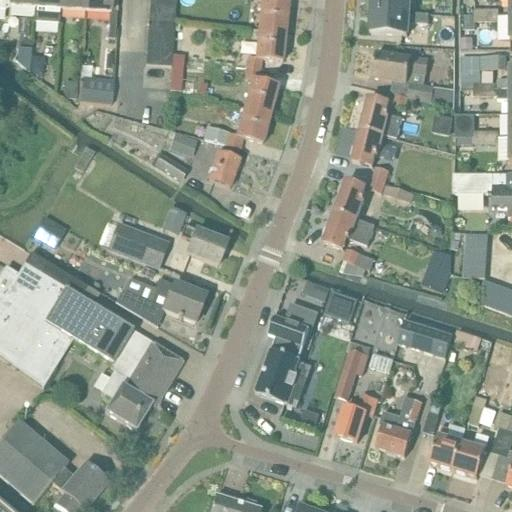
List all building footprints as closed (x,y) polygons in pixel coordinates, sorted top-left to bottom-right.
[(0,0),(0,11),(5,12),(10,8),(35,10),(35,0),(0,0)] [(60,12),(61,0),(35,0),(35,10),(34,23),(59,25),(60,12)] [(85,14),(86,0),(61,0),(60,12),(85,14)] [(86,0),(85,14),(110,17),(108,41),(115,42),(117,16),(111,15),(112,1),(111,0),(86,0)] [(267,4),(267,0),(253,0),(253,4),(260,4),(258,33),(285,35),(288,6),(267,4)] [(373,0),(372,14),(409,16),(410,0),(373,0)] [(175,20),(176,7),(150,5),(149,18),(175,20)] [(499,11),(486,12),(486,25),(498,25),(499,11)] [(473,25),(474,25),(486,25),(486,12),(473,12),(473,18),(473,25)] [(372,14),(371,36),(407,39),(408,26),(428,28),(429,17),(409,16),(372,14)] [(149,18),(148,32),(174,34),(175,20),(149,18)] [(473,25),(473,18),(464,18),(464,32),(474,32),(474,25),(473,25)] [(20,25),(20,38),(29,38),(30,26),(20,25)] [(174,46),(174,34),(148,32),(147,44),(174,46)] [(247,71),(259,74),(261,63),(282,65),(285,35),(258,33),(256,61),(249,60),(247,71)] [(147,44),(147,56),(173,58),(174,46),(147,44)] [(31,54),(18,54),(18,68),(31,68),(31,54)] [(106,56),(105,70),(112,71),(113,57),(106,56)] [(173,58),(147,56),(146,69),(172,71),(173,58)] [(406,87),(408,74),(425,77),(427,63),(396,59),(376,56),(372,81),(406,87)] [(33,58),(31,77),(42,78),(43,59),(33,58)] [(170,92),(170,94),(175,94),(181,94),(184,59),(173,58),(172,71),(170,92)] [(460,100),(485,100),(485,86),(481,86),(481,74),(506,73),(506,59),(461,59),(461,93),(460,92),(460,100)] [(511,68),(511,69),(510,83),(497,83),(497,86),(497,93),(511,92),(511,68)] [(244,111),(270,117),(278,90),(257,84),(259,74),(247,71),(244,82),(250,84),(244,111)] [(82,81),(80,105),(111,108),(113,84),(82,81)] [(77,102),(78,84),(63,84),(62,101),(77,102)] [(511,116),(511,92),(497,93),(497,86),(485,86),(485,100),(497,100),(497,103),(510,103),(510,117),(511,116)] [(411,87),(408,100),(441,109),(447,110),(454,112),(454,92),(411,87)] [(405,111),(408,100),(395,97),(393,108),(405,111)] [(383,139),(397,142),(402,121),(385,117),(388,106),(369,101),(361,133),(383,139)] [(228,150),(238,152),(239,152),(242,141),(262,147),(270,117),(244,111),(238,139),(231,137),(231,136),(206,129),(202,142),(228,150)] [(486,134),(473,134),(472,127),(455,127),(456,140),(473,139),(473,147),(486,147),(486,134)] [(383,139),(361,133),(352,165),(372,170),(375,158),(378,159),(383,139)] [(486,134),(486,147),(499,147),(498,133),(486,134)] [(175,136),(169,153),(191,161),(198,144),(175,136)] [(85,150),(81,157),(73,170),(82,175),(84,173),(96,181),(107,163),(85,150)] [(208,184),(211,185),(229,191),(240,163),(235,161),(238,152),(228,150),(226,158),(219,155),(208,184)] [(187,174),(161,158),(157,156),(151,166),(154,168),(180,185),(187,174)] [(385,187),(389,175),(376,171),(373,182),(385,187)] [(488,196),(493,196),(493,211),(508,211),(508,220),(511,219),(511,177),(493,178),(453,178),(453,198),(488,198),(488,196)] [(385,187),(373,182),(369,193),(410,206),(413,197),(396,191),(397,191),(385,187)] [(366,191),(346,184),(335,215),(357,223),(365,202),(362,201),(366,191)] [(170,210),(165,223),(182,229),(186,216),(170,210)] [(335,215),(324,245),(343,252),(347,242),(350,243),(357,223),(335,215)] [(66,233),(45,220),(32,240),(54,253),(66,233)] [(169,247),(118,227),(108,253),(159,273),(169,247)] [(187,257),(199,261),(218,269),(227,245),(208,238),(185,229),(180,240),(191,244),(187,257)] [(467,238),(466,253),(489,255),(490,240),(467,238)] [(369,275),(374,262),(348,253),(343,265),(369,275)] [(466,253),(465,267),(487,269),(489,255),(466,253)] [(6,270),(0,279),(0,360),(42,389),(43,390),(44,388),(72,343),(113,368),(110,372),(114,374),(101,395),(113,403),(105,415),(119,424),(136,434),(152,408),(155,410),(183,364),(166,354),(152,345),(152,346),(133,334),(92,309),(80,302),(87,291),(31,256),(18,277),(6,270)] [(465,267),(464,281),(486,283),(487,269),(465,267)] [(428,268),(421,286),(444,295),(450,276),(428,268)] [(179,320),(178,323),(181,324),(182,322),(195,327),(205,299),(174,287),(173,288),(159,282),(148,308),(179,320)] [(476,307),(488,311),(496,289),(483,285),(476,307)] [(316,288),(312,301),(319,303),(325,306),(330,293),(316,288)] [(488,311),(501,315),(508,293),(496,289),(488,311)] [(124,291),(116,306),(138,319),(146,304),(124,291)] [(501,315),(511,319),(511,294),(508,293),(501,315)] [(332,295),(325,317),(350,326),(357,303),(332,295)] [(297,411),(311,373),(302,370),(298,368),(299,362),(309,333),(311,334),(316,320),(298,314),(293,327),(274,320),(268,337),(276,340),(256,397),(297,411)] [(452,338),(405,323),(397,348),(445,363),(452,338)] [(453,345),(479,353),(483,342),(457,333),(453,345)] [(348,404),(356,377),(363,379),(369,360),(351,354),(336,400),(348,404)] [(374,356),(370,370),(390,376),(394,362),(374,356)] [(377,404),(361,399),(356,413),(345,410),(336,439),(358,445),(366,418),(372,420),(377,404)] [(497,405),(490,403),(475,399),(467,426),(478,429),(484,410),(488,412),(495,414),(497,405)] [(407,401),(401,419),(384,414),(380,427),(383,428),(376,451),(405,460),(411,441),(423,406),(407,401)] [(424,435),(434,438),(443,409),(433,406),(424,435)] [(303,412),(300,423),(316,428),(320,417),(303,412)] [(496,444),(511,449),(511,448),(511,435),(508,435),(511,420),(511,418),(499,414),(494,430),(500,432),(496,444)] [(12,431),(0,445),(0,480),(33,508),(52,486),(62,495),(61,495),(65,498),(53,511),(86,511),(109,485),(99,476),(94,472),(86,466),(74,480),(64,472),(68,467),(18,425),(12,431)] [(453,474),(462,445),(438,438),(429,467),(453,474)] [(511,449),(496,444),(492,456),(508,461),(511,449)] [(462,445),(453,474),(477,482),(486,453),(462,445)] [(257,511),(216,499),(211,511),(257,511)]
